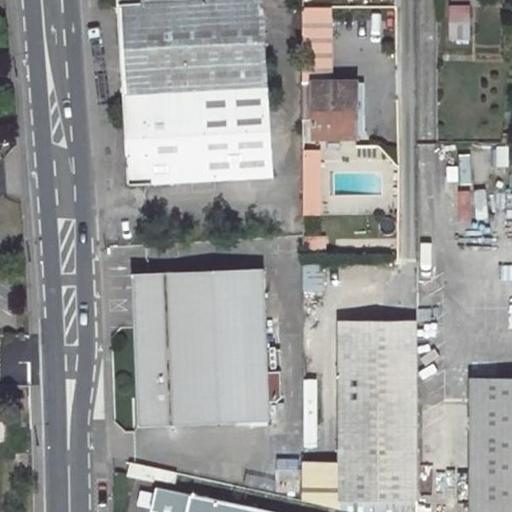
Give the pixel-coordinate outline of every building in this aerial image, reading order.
[(117,0),(129,184),(290,175),(295,175),(293,136),(295,136),(288,0),(117,0)] [(451,6),(452,38),(472,38),(471,6),(451,6)] [(312,82),(332,82),(332,41),(319,40),(319,55),(303,56),(303,81),(312,82)] [(303,40),(303,56),(319,55),(319,40),(303,40)] [(332,82),(312,82),(313,137),(357,136),(358,82),(332,82)] [(303,160),(303,210),(322,210),(320,160),(303,160)] [(138,233),(110,235),(110,247),(139,245),(138,233)] [(300,263),(300,291),(321,291),(321,263),(300,263)] [(263,271),(137,276),(142,425),(269,419),(263,271)] [(303,501),(339,508),(356,511),(416,511),(417,343),(338,344),(339,463),(339,475),(304,475),(303,501)] [(473,377),(473,511),(501,511),(503,377),(473,377)] [(511,511),(511,377),(503,377),(501,511),(511,511)] [(130,463),(128,476),(154,482),(157,469),(130,463)] [(304,463),(304,475),(339,475),(339,463),(304,463)] [(262,511),(158,489),(153,511),(262,511)]
